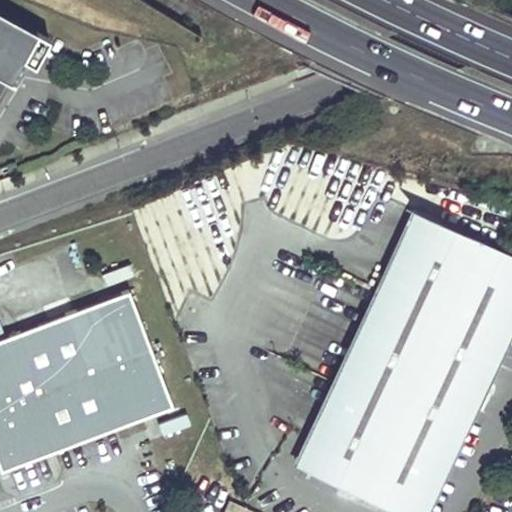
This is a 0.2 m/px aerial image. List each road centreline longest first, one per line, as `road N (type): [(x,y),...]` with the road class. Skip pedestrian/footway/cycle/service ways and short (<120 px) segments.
road 1 (unclassified): [(0,213),(511,14)]
road 2 (unknown): [(305,511),(261,468),(242,395),(245,342),(292,242)]
road 3 (trunk): [(271,0),(511,110)]
road 4 (unknown): [(449,511),(511,379)]
road 5 (trunk): [(511,52),(393,0)]
